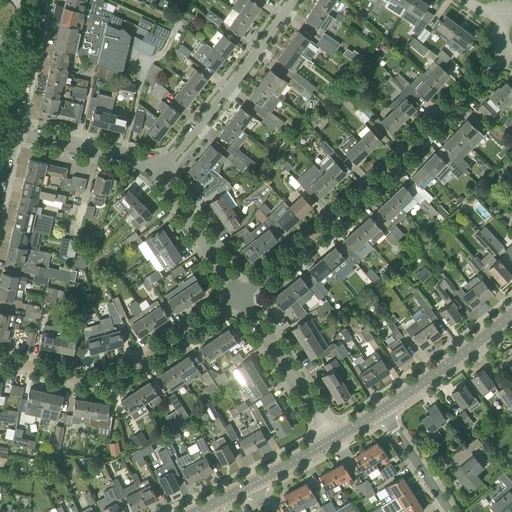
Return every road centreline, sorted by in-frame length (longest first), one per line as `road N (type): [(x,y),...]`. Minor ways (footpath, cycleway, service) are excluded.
road 1 (residential): [(239,297),(340,217),(504,45)]
road 2 (residential): [(0,360),(108,381),(239,297)]
road 3 (residential): [(162,177),(241,83),(292,0)]
road 4 (residential): [(334,438),(239,297)]
road 5 (residential): [(162,177),(153,168),(9,131)]
road 6 (secondary): [(382,409),(511,314)]
road 7 (residential): [(239,297),(162,177)]
road 8 (residential): [(9,131),(41,0)]
road 9 (residential): [(449,511),(382,409)]
